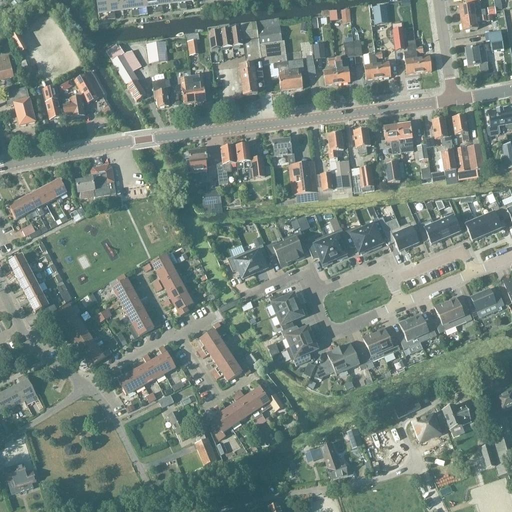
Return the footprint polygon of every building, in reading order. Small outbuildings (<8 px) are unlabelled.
[(108,21),(111,20),(108,0),(96,0),(98,14),(107,13),(108,21)] [(108,0),(111,20),(115,20),(114,12),(122,10),(120,0),(108,0)] [(132,18),(135,17),(132,0),(120,0),(122,10),(131,9),(132,18)] [(137,8),(146,7),(144,0),(132,0),(135,17),(139,17),(137,8)] [(155,14),(159,14),(157,0),(144,0),(146,7),(154,6),(155,14)] [(161,5),(170,4),(169,0),(157,0),(159,14),(162,13),(161,5)] [(179,11),(183,11),(181,0),(169,0),(170,4),(178,3),(179,11)] [(181,0),(183,11),(186,10),(185,2),(194,1),(193,0),(181,0)] [(460,20),(475,18),(480,17),(485,16),(484,11),(479,12),(479,11),(474,12),(473,5),(458,8),(460,20)] [(385,7),(373,8),(375,26),(387,25),(385,7)] [(348,12),(339,12),(340,25),(349,25),(348,12)] [(336,13),(328,13),(328,23),(336,23),(336,13)] [(289,73),(287,63),(286,63),(283,43),(281,43),(279,28),(278,16),(256,20),(258,31),(262,66),(272,65),(273,70),(278,69),(278,75),(278,77),(280,93),(291,91),(289,73)] [(477,30),(475,18),(460,20),(462,33),(477,30)] [(245,37),(257,35),(256,24),(243,26),(245,37)] [(232,48),(231,48),(232,50),(238,49),(238,47),(242,47),(239,29),(229,31),(232,48)] [(221,50),(221,52),(228,51),(228,49),(231,48),(232,48),(229,31),(219,32),(221,50)] [(402,31),(393,32),(395,52),(403,51),(402,42),(403,42),(402,31)] [(218,50),(221,50),(219,32),(208,34),(211,53),(218,52),(218,50)] [(384,47),(393,46),(391,32),(382,33),(384,47)] [(500,33),(484,36),(485,43),(489,43),(491,53),(503,51),(500,33)] [(17,34),(10,38),(16,48),(14,49),(17,55),(19,54),(20,55),(27,51),(17,34)] [(195,56),(193,42),(187,43),(189,57),(195,56)] [(359,42),(352,43),(354,57),(361,56),(359,42)] [(407,53),(403,54),(406,76),(418,74),(417,61),(415,42),(405,43),(407,53)] [(354,57),(352,43),(343,44),(345,56),(347,58),(354,57)] [(148,65),(167,62),(165,44),(146,46),(148,65)] [(480,66),(487,65),(485,53),(483,53),(482,44),(475,45),(476,49),(464,51),(467,68),(480,66)] [(323,45),(313,46),(315,60),(324,59),(323,45)] [(141,68),(130,51),(122,56),(116,46),(105,53),(111,63),(127,88),(136,103),(145,97),(136,83),(137,82),(132,73),(141,68)] [(334,58),(334,59),(334,65),(335,71),(337,85),(349,83),(348,70),(342,70),(340,59),(339,59),(338,55),(333,51),(334,58)] [(378,80),(376,66),(375,60),(374,54),(368,55),(369,67),(363,68),(365,81),(378,80)] [(0,81),(13,78),(8,56),(0,57),(0,81)] [(417,61),(418,74),(431,73),(429,59),(417,61)] [(289,73),(291,91),(302,90),(300,72),(303,71),(302,61),(287,63),(289,73)] [(26,62),(19,64),(23,76),(30,73),(26,62)] [(376,66),(378,80),(390,78),(388,64),(376,66)] [(249,66),(238,67),(240,77),(254,76),(254,75),(262,74),(261,65),(260,65),(253,66),(253,65),(249,66)] [(271,78),(278,77),(278,75),(278,69),(273,70),(272,65),(269,65),(271,78)] [(325,87),(337,85),(335,71),(323,73),(325,87)] [(85,75),(74,82),(87,105),(98,99),(104,95),(91,72),(85,75)] [(255,85),(263,84),(262,74),(254,75),(254,76),(240,77),(241,87),(255,85)] [(191,79),(194,104),(205,103),(202,78),(191,79)] [(183,105),(194,104),(191,79),(184,80),(185,88),(181,88),(183,105)] [(166,92),(170,92),(168,81),(152,83),(154,101),(156,101),(157,109),(168,107),(166,92)] [(35,110),(43,108),(37,82),(29,84),(35,110)] [(265,94),(263,84),(255,85),(241,87),(242,98),(257,96),(257,95),(265,94)] [(46,90),(43,91),(46,103),(45,104),(49,121),(61,118),(56,97),(58,97),(56,88),(46,90)] [(19,128),(35,124),(29,101),(26,89),(4,95),(8,107),(13,105),(19,128)] [(63,105),(62,105),(64,118),(64,117),(75,116),(75,118),(84,117),(82,102),(81,98),(69,100),(69,101),(62,102),(63,105)] [(500,111),(497,111),(496,111),(487,113),(489,128),(488,128),(487,130),(488,136),(490,138),(497,136),(499,134),(498,127),(507,126),(508,131),(511,130),(511,117),(511,109),(501,110),(500,110),(500,111)] [(462,142),(468,141),(464,117),(452,119),(454,136),(461,135),(462,142)] [(442,148),(451,146),(450,138),(447,138),(444,120),(431,122),(434,141),(441,140),(442,148)] [(413,153),(412,147),(409,125),(396,127),(400,155),(413,153)] [(391,155),(400,155),(396,127),(383,129),(385,144),(390,143),(391,148),(391,155)] [(365,149),(369,148),(367,131),(353,133),(355,150),(358,149),(359,157),(366,156),(365,149)] [(315,177),(317,194),(322,193),(351,190),(348,162),(337,164),(336,153),(343,152),(340,134),(327,136),(329,146),(327,146),(329,165),(330,175),(315,177)] [(289,141),(272,143),(273,154),(274,159),(287,157),(288,160),(288,167),(291,167),(295,196),(317,194),(315,177),(313,164),(295,166),(294,159),(293,155),(291,156),(289,141)] [(506,170),(511,169),(511,145),(502,147),(506,170)] [(251,180),(264,178),(262,159),(250,161),(248,146),(235,147),(237,164),(236,164),(237,171),(247,169),(248,173),(251,173),(251,180)] [(419,162),(427,160),(425,146),(416,147),(419,162)] [(457,174),(484,170),(480,146),(453,150),(457,174)] [(230,165),(235,164),(233,147),(220,149),(223,172),(225,172),(225,174),(231,173),(230,165)] [(205,151),(188,153),(189,162),(186,162),(187,174),(190,174),(202,173),(202,169),(210,168),(209,163),(206,163),(205,151)] [(427,154),(432,184),(456,179),(455,172),(452,152),(441,153),(441,152),(427,154)] [(387,185),(399,184),(396,164),(384,166),(387,185)] [(90,173),(91,176),(91,180),(75,182),(77,195),(94,192),(95,199),(115,195),(113,184),(114,184),(114,183),(113,183),(111,169),(108,167),(96,169),(94,172),(91,172),(90,172),(90,173)] [(374,192),(373,188),(370,168),(350,171),(354,195),(374,192)] [(226,177),(217,178),(218,186),(227,185),(226,177)] [(49,187),(56,200),(58,205),(62,203),(59,198),(66,194),(59,181),(49,187)] [(144,198),(151,197),(149,183),(141,184),(144,198)] [(56,200),(49,187),(39,192),(46,205),(56,200)] [(39,192),(29,197),(35,210),(39,218),(43,215),(39,208),(46,205),(39,192)] [(203,206),(221,204),(219,192),(201,194),(203,206)] [(35,210),(29,197),(18,203),(25,216),(28,221),(32,219),(29,213),(35,210)] [(15,221),(25,216),(18,203),(8,208),(15,221)] [(511,203),(498,210),(502,218),(503,221),(509,218),(511,225),(511,203)] [(209,213),(217,211),(215,205),(207,207),(209,213)] [(497,207),(491,209),(493,214),(496,220),(502,218),(498,210),(497,207)] [(81,209),(70,215),(72,219),(74,222),(75,223),(86,217),(81,209)] [(493,214),(484,218),(491,235),(500,230),(496,220),(493,214)] [(452,217),(443,222),(450,238),(459,234),(452,217)] [(484,218),(474,222),(481,239),(491,235),(484,218)] [(362,230),(361,230),(371,252),(381,248),(380,246),(382,245),(378,236),(384,234),(381,227),(378,221),(377,219),(374,221),(371,222),(373,225),(362,230)] [(414,222),(399,228),(408,249),(418,245),(413,235),(419,233),(416,227),(415,225),(414,222)] [(443,222),(433,226),(440,242),(450,238),(443,222)] [(474,222),(464,226),(471,243),(481,239),(474,222)] [(421,225),(416,227),(419,233),(421,239),(426,236),(431,246),(440,242),(433,226),(424,230),(422,225),(421,225)] [(30,240),(36,236),(35,233),(31,226),(21,231),(25,238),(29,236),(30,240)] [(362,230),(360,226),(343,234),(347,245),(349,249),(354,247),(358,256),(360,255),(361,257),(371,252),(361,230),(362,230)] [(386,234),(384,235),(389,246),(391,245),(394,244),(398,254),(408,249),(399,228),(386,234)] [(341,230),(324,238),(334,262),(337,260),(337,262),(347,258),(342,247),(347,245),(341,230)] [(282,241),(284,244),(292,263),(297,260),(297,262),(303,259),(298,247),(304,244),(300,233),(282,241)] [(61,247),(66,242),(62,238),(57,243),(61,247)] [(334,262),(324,238),(306,245),(312,260),(318,258),(323,269),(332,265),(331,263),(334,262)] [(287,265),(292,263),(284,244),(277,247),(276,243),(265,248),(269,259),(275,256),(281,269),(287,266),(287,265)] [(244,254),(253,275),(257,273),(258,274),(265,271),(261,261),(267,258),(262,246),(244,254)] [(249,276),(253,275),(244,254),(227,261),(232,274),(233,274),(232,273),(238,270),(243,281),(250,278),(249,276)] [(8,263),(13,273),(26,266),(21,256),(8,263)] [(156,275),(170,267),(165,257),(150,265),(156,275)] [(30,273),(26,266),(13,273),(19,283),(32,277),(39,273),(37,269),(30,273)] [(176,277),(170,267),(156,275),(161,285),(176,277)] [(35,283),(32,277),(19,283),(24,294),(37,287),(43,284),(41,280),(35,283)] [(118,285),(111,289),(117,299),(131,291),(126,281),(124,277),(116,281),(118,285)] [(176,277),(161,285),(167,294),(181,286),(176,277)] [(507,281),(503,283),(511,305),(511,280),(507,282),(507,281)] [(63,286),(57,289),(60,295),(66,292),(63,286)] [(187,296),(181,286),(167,294),(172,304),(187,296)] [(43,297),(48,295),(48,294),(46,290),(40,293),(37,287),(24,294),(29,304),(43,297)] [(496,310),(503,307),(498,295),(492,298),(488,290),(470,298),(476,313),(494,305),(496,310)] [(122,309),(137,301),(131,291),(117,299),(122,309)] [(269,300),(276,316),(300,306),(297,300),(295,300),(293,296),(283,300),(281,294),(269,300)] [(43,297),(29,304),(35,314),(48,307),(53,304),(48,295),(43,297)] [(195,304),(189,295),(187,296),(172,304),(177,314),(180,319),(187,314),(185,310),(192,306),(195,304)] [(445,305),(455,328),(471,321),(466,309),(460,311),(455,299),(449,301),(449,303),(445,305)] [(128,319),(142,311),(137,301),(122,309),(128,319)] [(439,335),(455,328),(445,305),(441,307),(440,305),(434,308),(439,321),(434,323),(439,335)] [(55,330),(75,317),(68,306),(54,316),(59,322),(52,327),(55,330)] [(302,312),(300,306),(276,316),(283,332),(293,328),(291,323),(302,318),(301,313),(302,312)] [(97,326),(111,317),(107,310),(93,319),(97,326)] [(142,311),(128,319),(133,328),(148,321),(142,311)] [(409,320),(419,344),(436,337),(431,325),(425,328),(420,316),(409,320)] [(75,317),(55,330),(58,335),(64,330),(68,337),(82,328),(75,317)] [(403,351),(419,344),(409,320),(398,325),(404,337),(398,339),(403,351)] [(153,330),(148,321),(133,328),(130,330),(135,340),(153,330)] [(82,328),(68,337),(73,343),(66,348),(69,352),(89,338),(82,328)] [(293,328),(283,332),(281,333),(283,340),(285,339),(290,349),(314,339),(311,333),(309,333),(307,329),(296,334),(293,328)] [(373,335),(383,359),(400,352),(394,340),(389,342),(383,329),(377,332),(378,334),(373,335)] [(197,352),(199,356),(220,342),(213,332),(199,341),(204,348),(197,352)] [(367,366),(383,359),(373,335),(369,337),(368,336),(362,339),(367,351),(362,354),(367,366)] [(96,349),(89,338),(69,352),(71,356),(78,351),(82,358),(96,349)] [(314,339),(290,349),(294,360),(292,360),(295,368),(308,362),(305,356),(317,351),(315,346),(316,346),(314,339)] [(220,342),(199,356),(202,360),(209,356),(213,362),(227,353),(220,342)] [(338,351),(347,372),(358,367),(360,371),(366,369),(361,357),(355,359),(349,344),(344,347),(344,348),(338,351)] [(163,348),(158,350),(162,357),(157,360),(165,375),(175,369),(163,348)] [(101,355),(96,349),(82,358),(89,369),(111,355),(108,351),(101,355)] [(336,377),(347,372),(338,351),(332,353),(331,352),(326,354),(331,366),(326,369),(325,369),(319,367),(314,379),(321,382),(322,379),(334,373),(336,377)] [(211,373),(213,377),(234,364),(227,353),(213,362),(217,369),(211,373)] [(155,380),(165,375),(157,360),(151,363),(147,356),(142,359),(146,366),(147,365),(155,380)] [(241,374),(234,364),(213,377),(216,381),(223,377),(227,383),(241,374)] [(146,366),(137,371),(145,386),(155,380),(147,365),(146,366)] [(145,386),(137,371),(127,376),(135,391),(145,386)] [(125,396),(135,391),(127,376),(117,382),(113,384),(117,392),(121,389),(125,396)] [(16,386),(25,402),(32,398),(34,403),(38,401),(27,380),(16,386)] [(255,392),(249,396),(258,410),(261,415),(271,408),(275,413),(283,408),(275,396),(267,401),(259,389),(255,382),(250,385),(255,392)] [(17,406),(25,402),(16,386),(5,392),(16,412),(19,410),(17,406)] [(500,414),(511,409),(511,390),(493,398),(500,414)] [(18,416),(16,412),(5,392),(0,394),(0,408),(3,413),(10,410),(14,418),(18,416)] [(234,396),(248,417),(249,416),(252,421),(261,415),(249,396),(245,399),(240,392),(234,396)] [(145,398),(148,404),(156,400),(152,394),(145,398)] [(238,424),(248,417),(234,396),(232,398),(236,404),(229,410),(238,424)] [(161,409),(172,403),(169,398),(158,403),(161,409)] [(398,420),(420,409),(414,398),(392,408),(398,420)] [(228,430),(238,424),(229,410),(226,411),(221,405),(217,408),(221,414),(218,416),(228,430)] [(454,406),(442,411),(449,431),(462,427),(461,423),(470,420),(465,408),(456,412),(454,406)] [(177,413),(167,418),(180,443),(189,438),(177,413)] [(418,445),(442,436),(439,428),(440,427),(435,413),(410,423),(418,445)] [(493,432),(502,428),(497,414),(488,418),(493,432)] [(222,434),(228,430),(218,416),(212,420),(208,423),(213,430),(212,431),(219,443),(225,438),(222,434)] [(461,428),(454,431),(457,440),(465,438),(461,428)] [(356,430),(346,433),(351,450),(362,446),(356,430)] [(194,445),(203,467),(216,462),(207,439),(194,445)] [(511,471),(503,440),(489,444),(498,477),(511,473),(511,471)] [(220,457),(227,455),(223,444),(216,447),(220,457)] [(329,481),(347,476),(344,465),(336,467),(329,446),(320,449),(327,470),(326,470),(329,481)] [(488,447),(480,449),(480,450),(486,470),(494,468),(494,467),(488,447)] [(317,450),(305,455),(308,463),(320,459),(317,450)] [(22,465),(3,471),(7,485),(13,483),(15,490),(24,487),(35,483),(32,472),(25,474),(22,465)]
